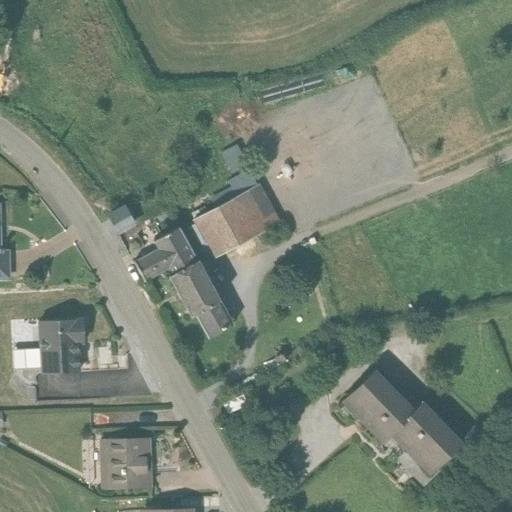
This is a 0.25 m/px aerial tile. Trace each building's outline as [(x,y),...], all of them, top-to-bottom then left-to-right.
[(229,169),(247,164),(239,140),(221,146),(229,169)] [(256,183),(189,218),(209,255),(275,220),(256,183)] [(120,235),(140,225),(126,197),(106,207),(120,235)] [(192,257),(175,224),(149,238),(152,244),(128,257),(140,280),(165,266),(167,270),(192,257)] [(167,270),(164,275),(185,314),(191,310),(216,298),(192,257),(167,270)] [(216,298),(191,310),(202,333),(227,321),(216,298)] [(78,315),(33,318),(37,372),(77,369),(75,342),(80,342),(78,315)] [(411,407),(372,366),(337,399),(376,440),(386,431),(425,471),(458,440),(419,399),(411,407)] [(145,434),(95,436),(97,487),(147,484),(145,434)]
